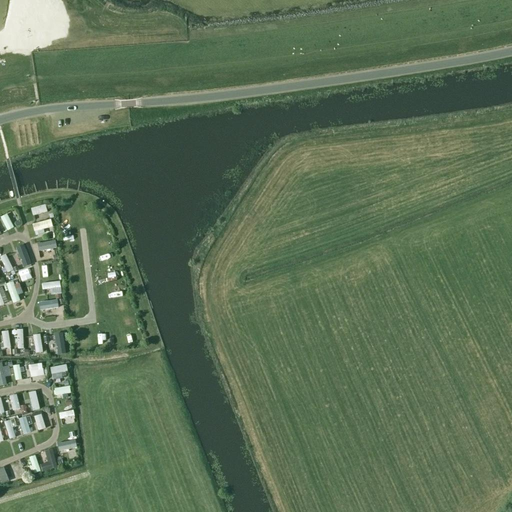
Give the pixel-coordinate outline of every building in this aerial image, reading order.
[(30,208),(32,216),(46,213),(44,205),(30,208)] [(0,216),(0,219),(4,231),(17,225),(12,212),(0,216)] [(84,227),(94,219),(92,215),(81,223),(84,227)] [(73,243),(71,232),(61,234),(62,245),(73,243)] [(49,249),(52,249),(52,241),(37,242),(38,259),(49,258),(49,249)] [(19,266),(28,263),(22,244),(12,247),(19,266)] [(104,264),(113,263),(113,254),(103,255),(104,264)] [(0,266),(3,277),(12,275),(7,255),(0,256),(0,266)] [(55,261),(39,264),(40,270),(56,267),(55,261)] [(116,266),(105,270),(109,281),(120,277),(116,266)] [(23,273),(17,275),(21,290),(27,289),(23,273)] [(10,304),(18,302),(14,281),(6,283),(10,304)] [(40,292),(57,290),(56,281),(39,283),(40,292)] [(112,285),(115,294),(125,292),(122,282),(112,285)] [(82,288),(68,290),(70,300),(83,297),(82,288)] [(58,308),(57,300),(37,302),(38,310),(58,308)] [(7,331),(0,332),(0,337),(2,349),(9,348),(7,331)] [(31,336),(34,354),(41,353),(38,334),(31,336)] [(52,347),(61,345),(60,335),(46,338),(46,343),(52,342),(52,347)] [(42,380),(41,364),(27,365),(28,381),(42,380)] [(18,365),(11,366),(13,385),(27,384),(26,375),(19,376),(18,365)] [(50,376),(65,374),(65,366),(49,368),(50,376)] [(55,388),(55,400),(67,399),(66,388),(55,388)] [(11,411),(18,409),(15,395),(8,396),(11,411)] [(42,397),(22,400),(23,406),(43,403),(42,397)] [(41,409),(32,411),(36,431),(46,429),(41,409)] [(59,425),(71,423),(68,411),(56,413),(59,425)] [(16,420),(21,435),(30,432),(25,417),(16,420)] [(6,440),(13,438),(9,421),(2,422),(6,440)] [(57,446),(60,456),(72,453),(69,443),(57,446)] [(44,463),(39,465),(41,471),(55,467),(51,449),(42,451),(44,463)] [(26,458),(31,473),(38,471),(33,456),(26,458)] [(14,478),(20,477),(17,462),(11,463),(14,478)]
